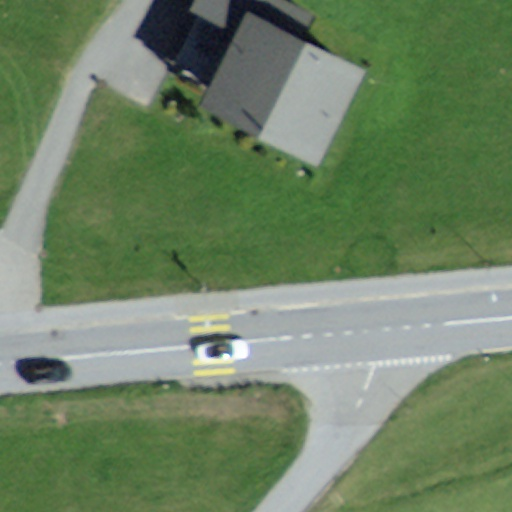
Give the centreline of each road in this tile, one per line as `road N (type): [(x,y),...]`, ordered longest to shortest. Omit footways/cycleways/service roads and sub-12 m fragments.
road 1 (primary): [(378,326),(0,356)]
road 2 (residential): [(378,326),(340,425),(267,511)]
road 3 (primary): [(511,314),(378,326)]
